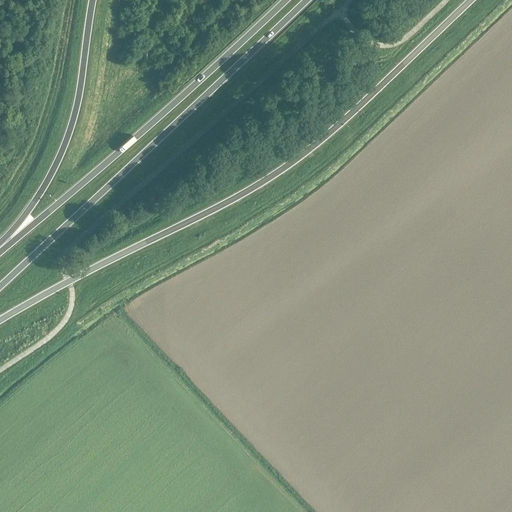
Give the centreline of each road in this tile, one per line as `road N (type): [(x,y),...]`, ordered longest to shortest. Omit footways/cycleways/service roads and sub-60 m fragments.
road 1 (trunk): [(0,322),(234,197),(320,139),(465,0)]
road 2 (trunk): [(0,287),(304,0)]
road 3 (trunk): [(283,0),(0,250)]
road 4 (trunk): [(92,0),(66,138),(38,196),(0,243)]
